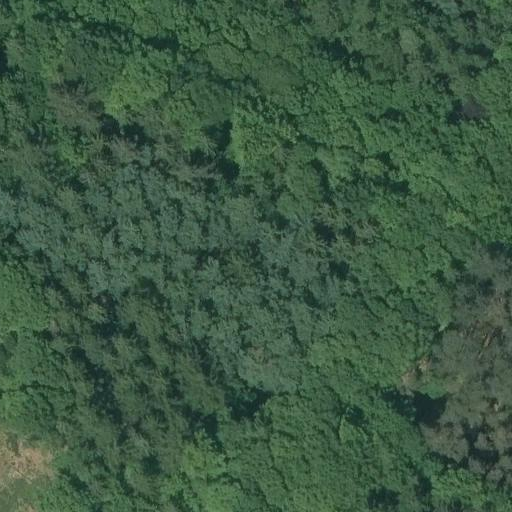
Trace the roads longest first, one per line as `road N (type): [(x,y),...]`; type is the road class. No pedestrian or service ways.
road 1 (track): [(0,247),(332,441)]
road 2 (track): [(332,441),(511,131)]
road 3 (track): [(332,441),(396,474),(445,511)]
